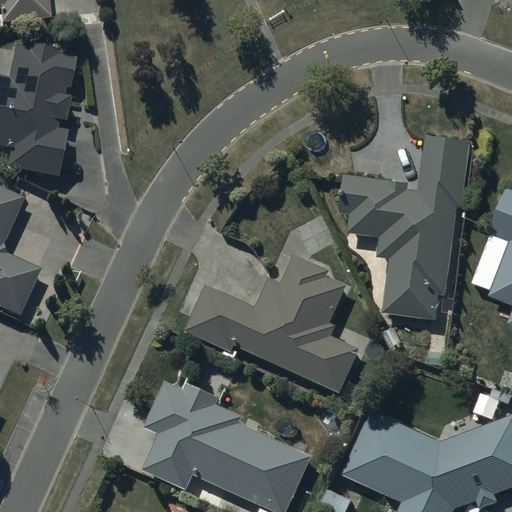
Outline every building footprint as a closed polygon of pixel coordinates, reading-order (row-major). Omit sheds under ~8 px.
[(0,0),(0,13),(1,14),(3,28),(51,23),(48,0),(0,0)] [(0,149),(13,152),(9,173),(59,183),(67,137),(58,135),(59,127),(65,129),(70,104),(65,103),(66,96),(71,97),(78,63),(60,60),(61,56),(28,49),(28,54),(16,52),(9,84),(0,82),(0,149)] [(474,144),(429,138),(422,193),(413,192),(414,185),(348,176),(342,216),(354,218),(352,236),(382,240),(380,260),(394,262),(387,315),(439,322),(443,297),(449,298),(461,208),(466,208),(474,144)] [(0,312),(20,322),(41,275),(6,259),(3,251),(24,203),(0,192),(0,312)] [(511,196),(507,195),(489,240),(510,248),(489,301),(511,309),(511,317),(508,329),(511,330),(511,196)] [(208,290),(186,337),(232,358),(236,349),(341,396),(360,354),(332,342),(337,331),(330,327),(346,293),(325,284),(329,276),(295,261),(283,288),(269,282),(257,311),(208,290)] [(168,386),(146,433),(160,440),(143,476),(187,497),(196,477),(272,511),(286,511),(310,463),(242,431),(246,422),(221,410),(224,403),(189,387),(186,394),(168,386)] [(375,417),(346,479),(405,507),(402,511),(462,511),(476,507),(478,511),(488,511),(498,508),(495,499),(511,491),(511,418),(441,448),(375,417)] [(328,492),(318,511),(348,511),(353,503),(328,492)]
